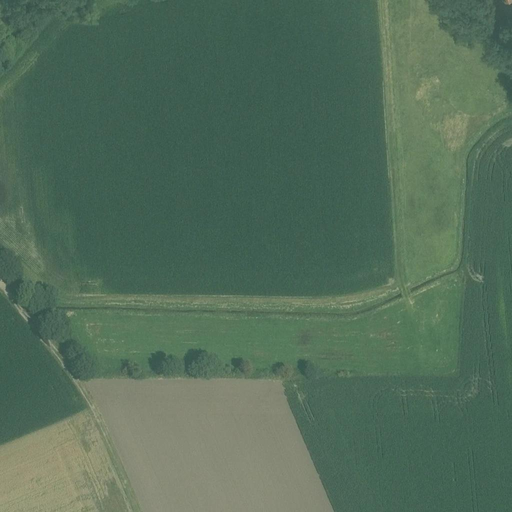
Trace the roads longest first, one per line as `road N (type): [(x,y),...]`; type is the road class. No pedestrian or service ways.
road 1 (track): [(382,0),(406,325)]
road 2 (track): [(0,281),(75,379),(133,511)]
